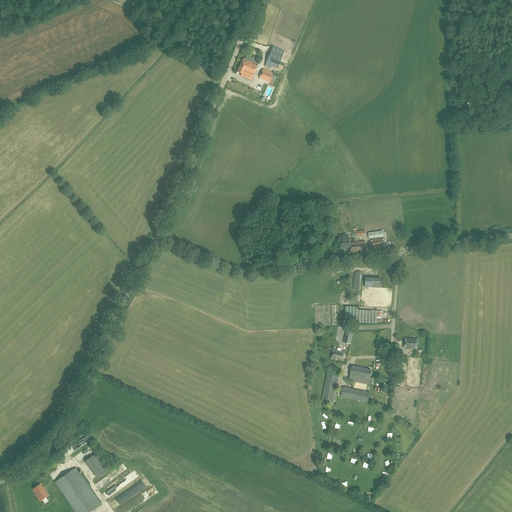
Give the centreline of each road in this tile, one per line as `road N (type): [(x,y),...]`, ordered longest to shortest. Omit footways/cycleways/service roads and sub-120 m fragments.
road 1 (tertiary): [(0,481),(56,439),(156,234)]
road 2 (unclassified): [(156,234),(240,42),(235,0)]
road 3 (tertiary): [(156,234),(247,271),(399,251)]
road 4 (unclassified): [(390,373),(399,251)]
